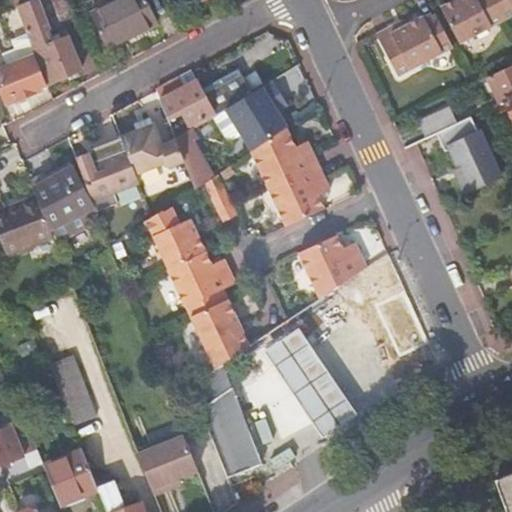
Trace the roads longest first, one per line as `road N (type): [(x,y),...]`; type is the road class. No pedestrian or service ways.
road 1 (residential): [(274,0),(11,145)]
road 2 (residential): [(386,192),(499,424)]
road 3 (tertiary): [(341,511),(499,424)]
road 4 (residential): [(316,51),(386,192)]
road 5 (residential): [(386,192),(246,261)]
